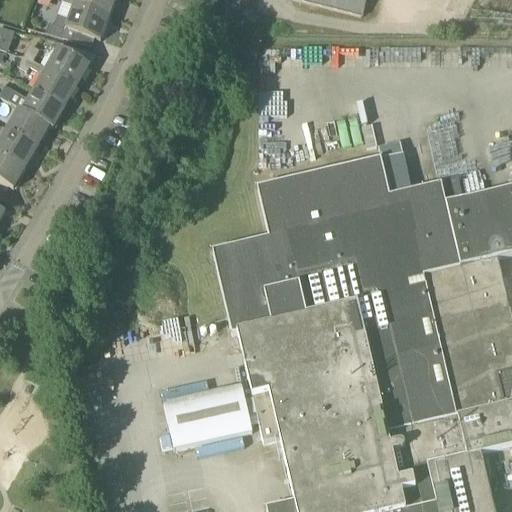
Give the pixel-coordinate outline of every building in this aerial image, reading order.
[(109,21),(117,0),(77,0),(77,1),(75,0),(64,0),(62,6),(73,11),(75,8),(109,21)] [(361,21),(366,0),(291,0),(291,3),(361,21)] [(101,45),(109,21),(75,8),(73,11),(69,24),(57,19),(54,29),(49,27),(45,38),(90,51),(94,42),(101,45)] [(0,54),(6,57),(13,37),(0,32),(0,54)] [(29,50),(23,61),(33,67),(39,55),(29,50)] [(59,53),(46,74),(76,91),(88,70),(59,53)] [(64,112),(76,91),(46,74),(33,67),(23,61),(17,72),(26,78),(29,72),(43,80),(35,95),(64,112)] [(64,112),(35,95),(29,104),(6,90),(0,99),(0,102),(18,114),(48,131),(52,133),(64,112)] [(37,152),(48,131),(18,114),(6,134),(37,152)] [(0,158),(25,172),(37,152),(6,134),(0,144),(0,158)] [(0,185),(13,193),(25,172),(0,158),(0,185)] [(390,201),(381,164),(257,193),(269,242),(213,256),(232,339),(238,338),(253,404),(245,406),(241,390),(164,407),(173,455),(252,438),(249,422),(257,420),(263,447),(280,443),(295,506),(269,511),(494,511),(482,458),(511,450),(511,322),(498,262),(511,258),(511,191),(463,204),(457,182),(444,185),(449,207),(446,208),(442,189),(390,201)]
